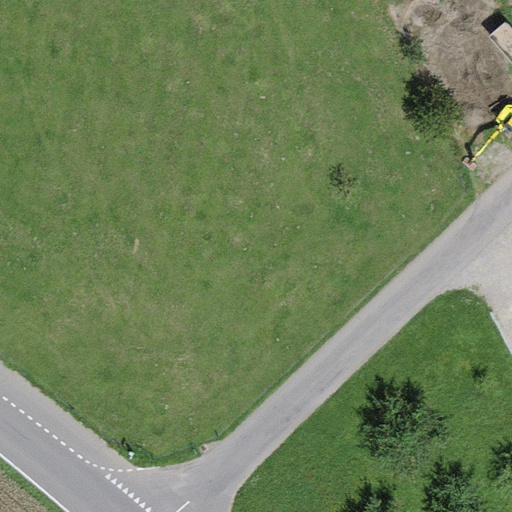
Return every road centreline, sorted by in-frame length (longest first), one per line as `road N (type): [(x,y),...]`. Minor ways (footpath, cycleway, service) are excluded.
road 1 (unclassified): [(179,511),(511,196)]
road 2 (unclassified): [(0,423),(106,511)]
